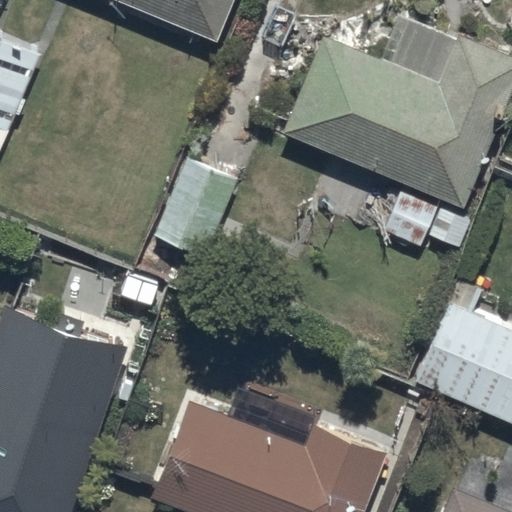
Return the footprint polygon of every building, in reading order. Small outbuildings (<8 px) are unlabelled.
[(128,0),(213,33),(225,0),(128,0)] [(282,126),(455,197),(511,55),(511,53),(404,9),(385,57),(321,30),(282,126)] [(0,130),(1,131),(36,54),(0,37),(0,130)] [(235,171),(181,148),(149,227),(203,249),(235,171)] [(467,212),(399,185),(383,224),(421,239),(424,230),(455,242),(467,212)] [(511,420),(511,324),(450,299),(416,380),(511,420)] [(0,511),(69,511),(121,342),(0,304),(0,511)] [(300,442),(184,397),(148,492),(200,511),(356,511),(381,449),(308,421),(300,442)] [(511,511),(511,507),(449,481),(435,511),(511,511)]
